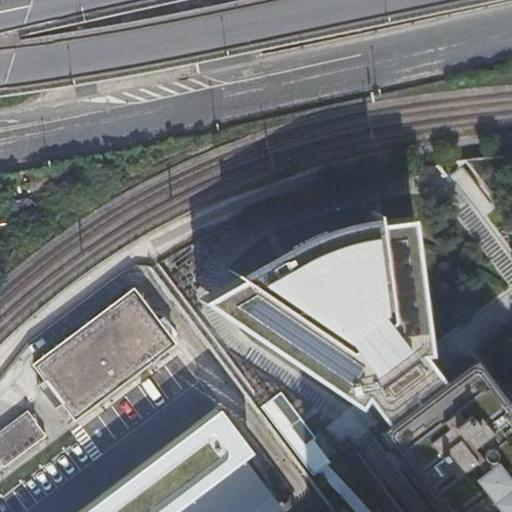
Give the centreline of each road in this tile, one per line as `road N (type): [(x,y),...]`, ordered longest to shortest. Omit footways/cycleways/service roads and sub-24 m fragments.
road 1 (trunk): [(0,139),(511,29)]
road 2 (trunk): [(0,69),(373,0)]
